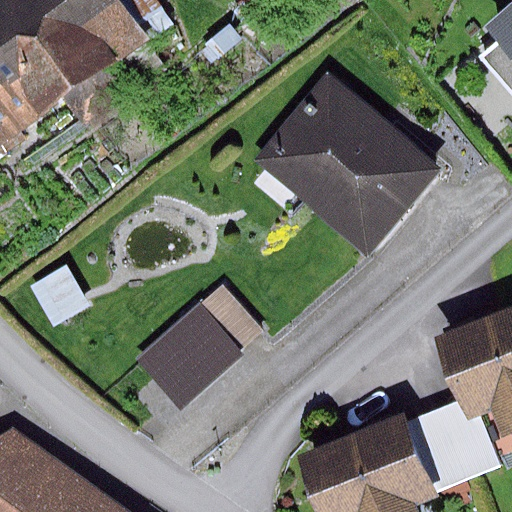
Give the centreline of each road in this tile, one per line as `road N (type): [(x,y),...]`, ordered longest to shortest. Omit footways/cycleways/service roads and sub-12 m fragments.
road 1 (residential): [(511,228),(307,404),(228,511)]
road 2 (residential): [(0,349),(218,511)]
